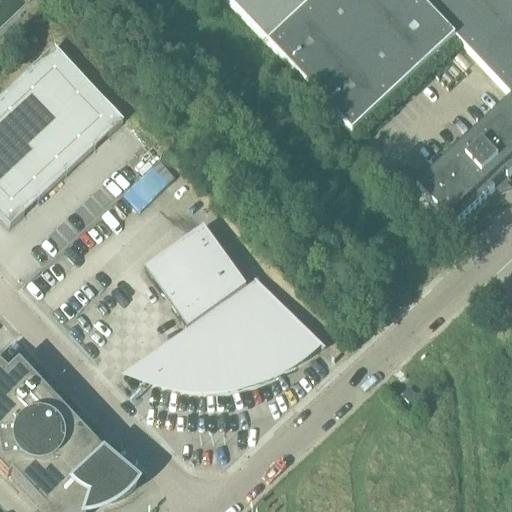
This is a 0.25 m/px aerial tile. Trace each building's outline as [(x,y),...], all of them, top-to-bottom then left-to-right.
[(222,0),(270,50),(320,3),(317,0),(222,0)] [(354,140),(457,43),(416,0),(323,0),(320,3),(270,50),(354,140)] [(511,0),(416,0),(457,43),(511,102),(511,0)] [(53,51),(21,80),(0,99),(0,222),(8,231),(122,125),(53,51)] [(511,176),(511,102),(419,192),(455,230),(511,176)] [(313,351),(317,347),(321,351),(322,350),(255,282),(254,283),(256,285),(247,290),(205,231),(145,274),(188,333),(191,331),(197,339),(144,388),(145,389),(151,383),(156,385),(162,387),(167,388),(173,389),(178,390),(184,391),(189,392),(195,392),(206,392),(217,392),(223,391),(234,390),(239,389),(245,387),(250,386),(255,384),(266,380),(271,378),(276,376),(281,373),(286,370),(291,368),(295,364),(300,361),(304,358),(309,354),(313,351)] [(0,353),(0,380),(13,368),(0,353)] [(132,491),(134,489),(101,461),(102,461),(14,367),(13,368),(0,380),(0,479),(4,483),(8,480),(38,511),(84,511),(87,503),(90,504),(93,504),(96,505),(99,505),(104,505),(107,504),(111,503),(114,502),(117,501),(120,500),(124,498),(127,495),(130,493),(132,491)] [(410,406),(418,399),(410,391),(402,398),(410,406)]
